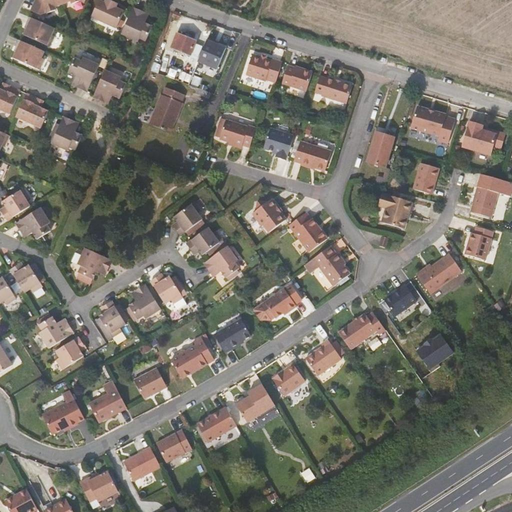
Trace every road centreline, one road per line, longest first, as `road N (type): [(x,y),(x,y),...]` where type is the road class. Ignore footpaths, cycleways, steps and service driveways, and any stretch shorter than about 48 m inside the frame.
road 1 (residential): [(4,429),(60,451),(95,447),(257,358),(379,271)]
road 2 (residential): [(183,0),(374,68)]
road 3 (residential): [(374,68),(511,111)]
road 4 (primary): [(511,435),(395,511)]
road 5 (residential): [(330,197),(374,68)]
road 6 (residential): [(379,271),(441,229),(462,176)]
road 7 (residential): [(330,197),(215,160)]
